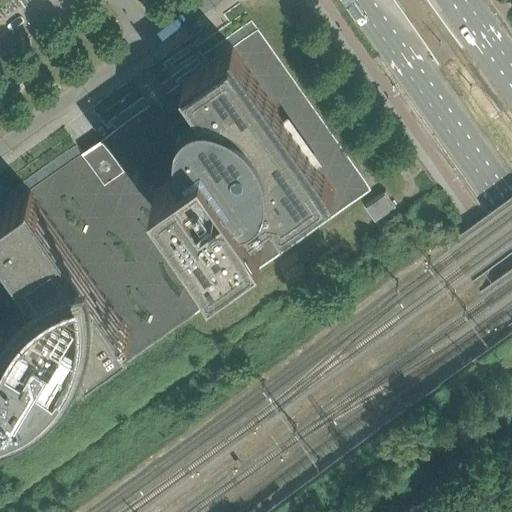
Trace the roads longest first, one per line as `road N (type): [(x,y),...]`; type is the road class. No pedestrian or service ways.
road 1 (secondary): [(358,0),(511,216)]
road 2 (residential): [(0,148),(204,0)]
